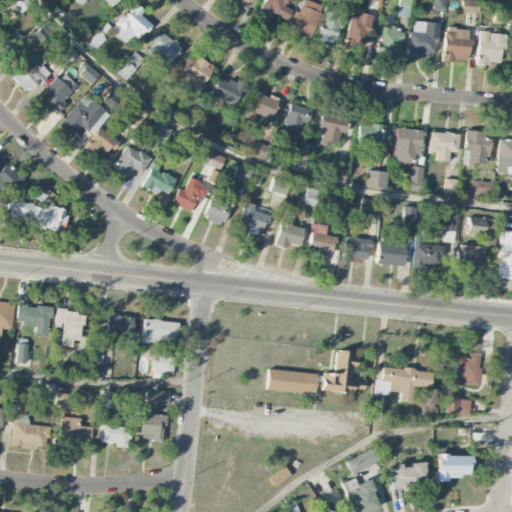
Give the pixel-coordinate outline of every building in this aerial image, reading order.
[(101,0),(108,8),(116,0),(101,0)] [(252,0),(235,0),(247,8),(252,0)] [(263,0),(257,12),(267,18),(270,12),(286,20),(291,10),(285,7),(288,0),(263,0)] [(309,38),(322,7),(305,0),(303,0),(291,30),(309,38)] [(408,17),(409,0),(397,0),(396,16),(408,17)] [(444,10),(444,0),(432,0),(432,9),(444,10)] [(461,0),(460,12),(477,13),(478,0),(473,0),(461,0)] [(511,7),(511,4),(495,4),(494,21),(511,22),(511,7)] [(132,6),(110,31),(124,44),(133,35),(138,39),(152,24),(132,6)] [(343,12),(325,7),(315,38),(334,44),(343,12)] [(342,47),(360,51),(369,17),(351,12),(342,47)] [(407,56),(435,57),(436,24),(408,23),(407,56)] [(33,35),(42,44),(50,34),(42,26),(33,35)] [(399,32),(393,32),(394,27),(378,26),(377,54),(398,55),(399,32)] [(465,61),(469,30),(444,27),(441,62),(452,63),(452,59),(465,61)] [(476,64),(499,65),(499,51),(504,51),(504,33),(477,32),(476,64)] [(167,65),(180,48),(160,33),(148,50),(167,65)] [(28,94),(50,74),(41,65),(44,62),(35,53),(10,75),(28,94)] [(184,57),(174,74),(198,90),(212,68),(195,57),(191,62),(184,57)] [(124,81),(135,69),(126,61),(115,73),(124,81)] [(90,84),(98,74),(85,64),(77,74),(90,84)] [(54,111),(77,87),(62,73),(35,102),(43,109),(47,104),(54,111)] [(235,106),(245,85),(229,77),(226,82),(217,78),(210,94),(235,106)] [(245,111),(270,120),(277,101),(252,92),(245,111)] [(71,137),(80,126),(92,135),(108,115),(83,94),(57,126),(71,137)] [(308,109),(287,103),(283,117),(284,117),(280,130),(288,132),(285,140),(299,144),(308,109)] [(136,126),(145,114),(137,107),(127,120),(136,126)] [(347,120),(321,114),(318,128),(322,129),(319,143),(336,146),(339,133),(343,134),(347,120)] [(378,150),(381,126),(358,123),(355,147),(378,150)] [(153,141),(164,145),(170,128),(159,124),(153,141)] [(117,142),(99,128),(84,147),(95,156),(100,149),(107,154),(117,142)] [(392,162),(412,163),(413,155),(419,156),(420,130),(394,129),(392,162)] [(427,153),(435,153),(434,161),(447,162),(447,152),(456,153),(457,134),(428,132),(427,153)] [(464,132),(461,164),(482,166),(484,153),(487,153),(489,134),(464,132)] [(511,139),(496,139),(495,174),(511,174),(511,139)] [(179,156),(189,159),(195,144),(184,141),(179,156)] [(112,169),(127,177),(131,169),(140,174),(149,158),(125,145),(112,169)] [(304,172),(310,150),(298,147),(292,169),(304,172)] [(219,169),(222,157),(207,153),(204,165),(219,169)] [(248,182),(251,168),(234,165),(232,179),(248,182)] [(343,183),(345,169),(330,166),(328,181),(343,183)] [(408,186),(421,187),(422,167),(410,166),(408,186)] [(157,194),(158,191),(167,194),(174,179),(149,168),(141,187),(157,194)] [(386,188),(386,172),(365,171),(364,188),(386,188)] [(204,186),(188,178),(182,190),(178,188),(170,203),(191,213),(204,186)] [(285,195),(288,182),(271,179),(269,192),(285,195)] [(455,196),(455,179),(443,179),(442,195),(455,196)] [(491,182),(473,181),(473,199),(490,200),(491,182)] [(316,206),(318,190),(305,188),(303,205),(316,206)] [(222,227),(232,199),(212,191),(201,220),(222,227)] [(66,212),(11,199),(6,217),(29,222),(28,225),(61,233),(66,212)] [(379,210),(385,211),(387,202),(360,199),(358,217),(377,220),(379,210)] [(268,210),(243,202),(235,230),(259,238),(268,210)] [(436,230),(455,231),(456,213),(437,212),(436,230)] [(465,235),(479,235),(479,245),(491,246),(493,219),(466,218),(465,235)] [(302,227),(277,223),(274,246),(286,248),(286,244),(299,246),(302,227)] [(333,236),(324,235),(326,225),(311,224),(307,254),(331,257),(333,236)] [(495,279),(511,280),(511,231),(498,231),(495,279)] [(429,246),(429,235),(412,235),(412,269),(432,269),(432,264),(440,264),(440,246),(429,246)] [(367,240),(345,236),(341,261),(363,264),(367,240)] [(375,263),(402,267),(405,243),(377,240),(375,263)] [(483,246),(456,245),(455,274),(482,275),(483,246)] [(0,301),(0,329),(10,330),(13,303),(0,301)] [(47,336),(50,308),(16,305),(14,324),(34,326),(33,335),(47,336)] [(80,341),(82,312),(54,310),(53,327),(60,328),(59,346),(71,347),(71,340),(80,341)] [(105,338),(131,339),(132,316),(106,315),(105,338)] [(175,342),(176,322),(140,320),(139,343),(155,344),(155,341),(175,342)] [(15,363),(25,364),(26,344),(16,344),(15,363)] [(321,392),(351,394),(351,389),(362,390),(363,381),(352,381),(354,354),(335,352),(333,373),(322,373),(321,392)] [(449,385),(478,386),(479,354),(466,353),(466,356),(450,356),(449,385)] [(150,378),(161,378),(161,374),(171,374),(171,356),(151,356),(150,378)] [(373,394),(389,395),(389,392),(399,393),(398,402),(411,403),(412,387),(429,388),(430,371),(381,367),(380,380),(374,380),(373,394)] [(314,373),(266,370),(264,391),(313,394),(314,373)] [(113,400),(108,400),(109,391),(99,390),(98,406),(112,408),(113,400)] [(168,391),(145,390),(144,404),(167,405),(168,391)] [(67,410),(68,393),(56,393),(55,409),(67,410)] [(468,399),(444,399),(444,414),(468,414),(468,399)] [(10,447),(47,449),(49,427),(26,425),(27,408),(9,406),(8,422),(12,422),(10,447)] [(146,414),(146,407),(135,406),(134,439),(162,440),(164,415),(146,414)] [(79,426),(79,418),(59,417),(58,440),(90,441),(91,427),(79,426)] [(129,447),(130,427),(98,426),(98,443),(114,443),(114,447),(129,447)] [(378,463),(371,448),(344,460),(351,474),(378,463)] [(444,477),(468,477),(467,455),(435,456),(435,482),(444,482),(444,477)] [(390,488),(424,487),(423,462),(408,463),(408,466),(389,467),(390,488)] [(290,475),(283,466),(267,478),(274,487),(290,475)] [(353,486),(355,491),(344,495),(351,511),(370,511),(379,509),(367,480),(353,486)]
